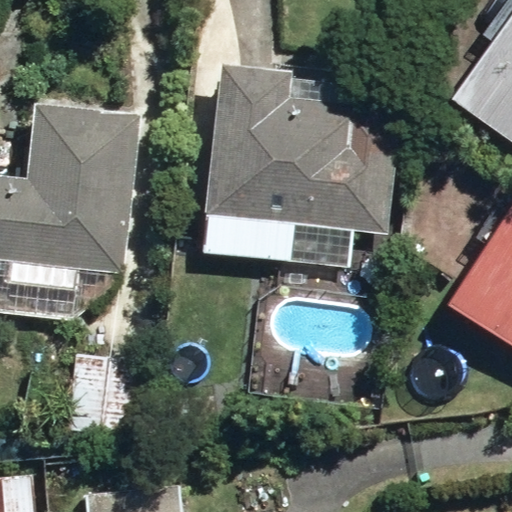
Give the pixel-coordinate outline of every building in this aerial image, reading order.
[(511,0),(508,0),(455,80),(511,117),(511,0)] [(233,42),(209,232),(357,251),(363,211),(390,215),(405,93),(390,92),(294,78),(298,50),(233,42)] [(143,102),(47,90),(37,163),(0,157),(0,241),(15,244),(13,266),(85,274),(88,257),(123,260),(143,102)] [(511,200),(453,294),(511,331),(511,200)] [(70,391),(136,394),(139,357),(72,353),(70,391)] [(0,472),(0,511),(33,511),(31,470),(0,472)]
